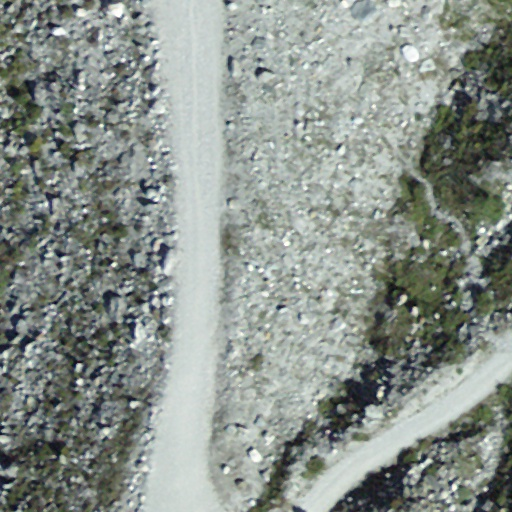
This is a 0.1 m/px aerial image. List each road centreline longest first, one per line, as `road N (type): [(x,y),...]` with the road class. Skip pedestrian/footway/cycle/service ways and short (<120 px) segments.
road 1 (track): [(258,0),(272,177),(222,511)]
road 2 (track): [(335,511),(511,362)]
